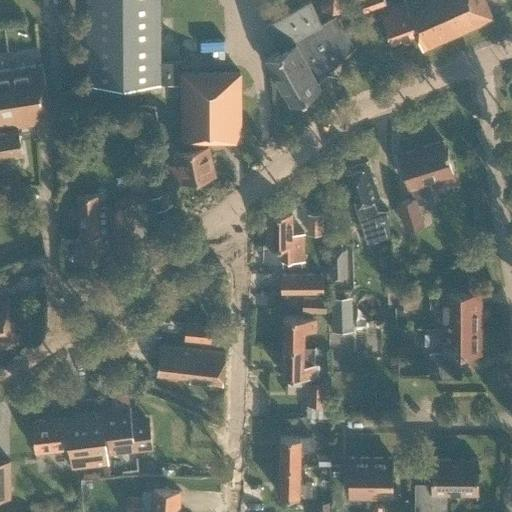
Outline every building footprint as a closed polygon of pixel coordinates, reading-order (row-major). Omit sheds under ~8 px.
[(162,61),(161,0),(86,0),(87,84),(128,84),(139,83),(181,83),(181,136),(175,137),(176,142),(177,142),(178,150),(174,150),(177,162),(166,164),(170,183),(180,180),(180,181),(214,174),(207,139),(240,139),(240,72),(183,72),(183,60),(162,61)] [(344,9),(344,0),(320,0),(320,8),(344,9)] [(423,49),(493,18),(484,0),(407,0),(408,0),(388,8),(385,0),(361,0),(365,10),(382,4),(384,9),(382,10),(393,43),(418,33),(423,49)] [(291,102),(320,86),(318,82),(358,45),(357,44),(355,46),(337,13),(320,22),(309,1),(266,24),(280,50),(266,57),(291,102)] [(42,63),(0,69),(0,158),(23,154),(18,124),(37,121),(36,115),(50,112),(42,63)] [(139,83),(128,84),(128,92),(140,92),(139,83)] [(139,108),(130,128),(143,134),(152,114),(139,108)] [(428,181),(453,173),(443,140),(399,154),(409,186),(411,186),(414,196),(398,201),(406,227),(423,222),(417,202),(433,197),(428,181)] [(368,240),(388,233),(387,211),(378,211),(373,196),(379,194),(374,181),(373,181),(367,163),(344,170),(352,196),(346,198),(352,217),(360,215),(368,240)] [(166,191),(153,197),(158,209),(172,203),(166,191)] [(79,234),(108,232),(105,204),(98,205),(97,193),(76,195),(79,234)] [(133,231),(131,203),(110,209),(112,231),(108,232),(79,234),(81,260),(112,258),(114,256),(113,250),(126,249),(125,232),(133,231)] [(301,259),(305,259),(304,231),(293,231),(292,210),(267,210),(267,244),(282,244),(282,259),(283,259),(295,259),(301,259)] [(321,213),(309,213),(309,233),(321,233),(321,213)] [(329,276),(347,275),(346,247),(342,247),(329,248),(328,248),(329,276)] [(403,270),(396,271),(398,281),(406,279),(403,270)] [(322,273),(282,273),(283,291),(323,291),(322,273)] [(216,280),(204,282),(206,298),(218,297),(216,280)] [(409,289),(396,289),(397,306),(410,306),(409,289)] [(479,328),(479,293),(430,293),(430,306),(443,306),(443,328),(479,328)] [(303,309),(313,309),(325,310),(326,296),(303,296),(303,309)] [(351,296),(331,297),(332,330),(352,330),(351,296)] [(9,297),(0,299),(0,347),(19,343),(9,297)] [(312,316),(313,309),(303,309),(302,316),(284,315),(283,345),(303,345),(304,329),(315,329),(316,316),(312,316)] [(211,340),(213,322),(186,320),(184,338),(211,340)] [(430,351),(430,364),(430,377),(442,377),(442,364),(459,364),(459,352),(479,352),(479,328),(443,328),(443,351),(430,351)] [(283,345),(282,374),(302,375),(302,382),(308,382),(307,402),(307,414),(320,414),(328,414),(328,391),(328,382),(320,382),(318,382),(318,375),(314,375),(314,362),(315,346),(303,345),(283,345)] [(223,384),(226,353),(160,346),(157,374),(190,377),(190,381),(223,384)] [(112,407),(105,408),(110,452),(136,448),(153,446),(150,422),(149,414),(132,416),(130,405),(112,407)] [(70,467),(106,463),(100,410),(71,414),(71,416),(32,420),(35,451),(67,447),(70,467)] [(279,464),(300,464),(300,447),(313,448),(313,436),(301,436),(301,435),(280,434),(279,464)] [(329,453),(317,453),(318,463),(330,463),(329,453)] [(371,495),(371,457),(349,457),(349,494),(371,495)] [(371,457),(371,495),(393,495),(393,457),(371,457)] [(477,492),(478,458),(433,457),(432,481),(416,481),(415,509),(447,509),(447,492),(477,492)] [(0,460),(0,496),(10,496),(9,460),(0,460)] [(300,464),(279,464),(279,494),(299,494),(299,493),(311,493),(312,482),(299,482),(300,464)] [(176,511),(177,506),(179,506),(180,490),(154,488),(152,511),(146,510),(145,511),(176,511)] [(140,509),(141,499),(130,498),(129,508),(140,509)] [(316,500),(316,511),(328,511),(329,501),(316,500)] [(381,511),(382,503),(375,503),(374,511),(381,511)]
